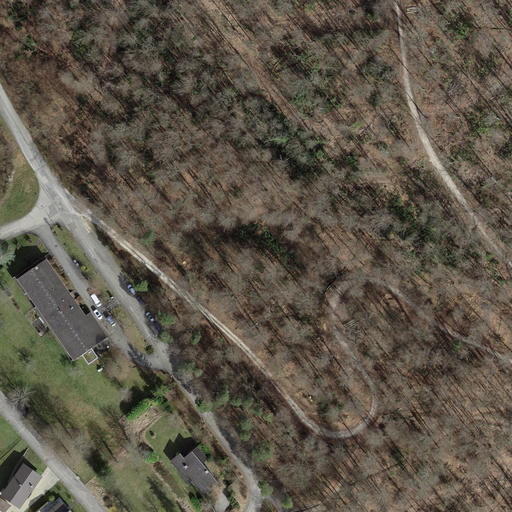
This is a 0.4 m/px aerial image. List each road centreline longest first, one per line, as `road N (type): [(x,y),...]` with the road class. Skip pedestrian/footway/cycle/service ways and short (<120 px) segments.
road 1 (track): [(313,511),(362,444),(374,400),(331,320),(334,298),(348,283),(387,284),(430,320),(511,361)]
road 2 (track): [(64,207),(77,205),(216,321),(321,431),(363,425)]
road 3 (residential): [(259,493),(64,207)]
road 4 (track): [(511,263),(435,161),(409,99),(397,0)]
road 5 (residential): [(0,410),(94,511)]
road 6 (residential): [(64,207),(0,93)]
